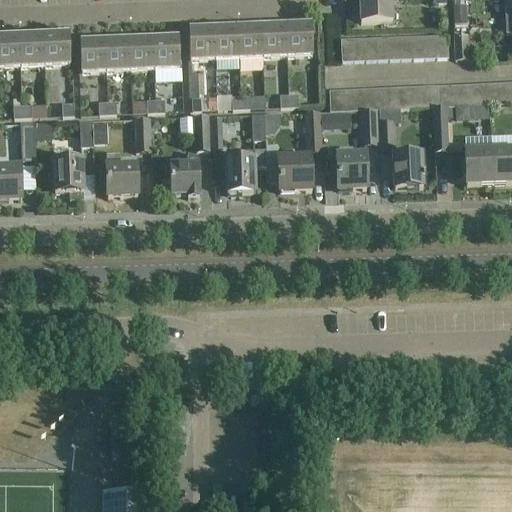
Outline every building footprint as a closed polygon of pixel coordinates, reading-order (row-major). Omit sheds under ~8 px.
[(445,9),(444,0),(431,1),(432,9),(445,9)] [(391,2),(359,3),(360,28),(392,27),(391,2)] [(466,10),(453,11),(453,27),(466,26),(466,10)] [(285,31),(287,62),(311,61),(310,30),(285,31)] [(263,63),(287,62),(285,31),(261,32),(263,63)] [(238,33),(239,64),(263,63),(261,32),(238,33)] [(239,64),(238,33),(214,34),(215,65),(215,74),(238,73),(238,64),(239,64)] [(215,65),(214,34),(189,35),(190,66),(215,65)] [(43,40),(44,72),(69,71),(68,39),(43,40)] [(43,40),(19,41),(21,73),(44,72),(43,40)] [(19,41),(0,42),(0,73),(21,73),(19,41)] [(467,41),(455,41),(456,65),(468,64),(467,41)] [(424,43),(425,64),(437,63),(436,42),(424,43)] [(436,42),(437,63),(448,63),(447,42),(436,42)] [(153,44),(154,75),(179,74),(177,43),(153,44)] [(401,44),(402,64),(413,64),(412,43),(401,44)] [(425,64),(424,43),(412,43),(413,64),(425,64)] [(129,45),(130,76),(154,75),(153,44),(129,45)] [(379,65),(378,44),(366,45),(367,66),(379,65)] [(390,65),(389,44),(378,44),(379,65),(390,65)] [(402,64),(401,44),(389,44),(390,65),(402,64)] [(129,45),(105,46),(106,77),(130,76),(129,45)] [(355,66),(355,45),(341,46),(342,67),(355,66)] [(367,66),(366,45),(355,45),(355,66),(367,66)] [(80,47),(81,67),(81,78),(106,77),(105,46),(80,47)] [(203,104),(202,73),(187,73),(189,117),(200,117),(200,104),(203,104)] [(498,88),(486,89),(487,110),(499,110),(498,88)] [(499,110),(511,109),(510,88),(498,88),(499,110)] [(474,89),(462,90),(463,112),(475,111),(474,89)] [(475,111),(487,110),(486,89),(474,89),(475,111)] [(451,112),(463,112),(462,90),(450,91),(451,112)] [(427,113),(432,113),(439,113),(438,91),(426,92),(427,113)] [(438,91),(439,113),(451,112),(450,91),(438,91)] [(286,101),(288,101),(289,113),(297,113),(297,92),(286,92),(286,101)] [(403,114),(415,114),(414,92),(402,93),(403,114)] [(426,92),(414,92),(415,114),(427,113),(426,92)] [(379,115),(380,115),(391,115),(390,93),(378,94),(379,115)] [(391,115),(399,114),(403,114),(402,93),(390,93),(391,115)] [(355,116),(361,116),(367,116),(366,94),(354,95),(355,116)] [(366,94),(367,116),(376,115),(379,115),(378,94),(366,94)] [(343,117),(342,95),(330,96),(331,117),(343,117)] [(355,116),(354,95),(342,95),(343,117),(355,116)] [(280,113),(289,113),(288,101),(286,101),(279,101),(280,113)] [(231,105),(217,106),(217,115),(231,114),(231,116),(241,115),(240,102),(231,103),(231,105)] [(240,102),(241,115),(249,115),(249,102),(240,102)] [(217,115),(217,106),(216,106),(216,103),(207,103),(207,115),(217,115)] [(146,118),(156,118),(155,106),(146,106),(146,118)] [(163,106),(155,106),(156,118),(164,118),(163,106)] [(107,108),(108,120),(116,120),(115,107),(107,108)] [(99,121),(108,120),(107,108),(98,108),(99,121)] [(73,109),(62,110),(62,122),(73,122),(73,109)] [(13,124),(23,124),(22,111),(13,111),(13,124)] [(30,111),(22,111),(23,124),(30,124),(30,111)] [(451,112),(439,113),(432,113),(434,145),(446,145),(445,122),(452,122),(451,112)] [(393,150),(393,129),(400,129),(399,114),(391,115),(380,115),(380,128),(381,150),(393,150)] [(367,116),(361,116),(362,150),(377,149),(376,115),(367,116)] [(305,118),(307,158),(320,158),(319,118),(305,118)] [(177,121),(177,136),(192,136),(192,120),(177,121)] [(264,146),(263,121),(250,121),(252,146),(264,146)] [(207,122),(194,123),(195,156),(208,155),(207,122)] [(149,125),(133,125),(134,157),(150,156),(149,134),(149,125)] [(149,125),(149,134),(159,134),(159,125),(149,125)] [(91,127),(79,127),(80,152),(92,151),(91,127)] [(20,130),(22,166),(36,165),(34,129),(20,130)] [(107,130),(93,130),(93,150),(107,149),(107,130)] [(466,191),(493,190),(491,154),(491,141),(464,142),(466,191)] [(511,153),(491,154),(493,190),(511,189),(511,153)] [(255,198),(254,178),(253,155),(240,156),(241,164),(225,164),(226,199),(255,198)] [(278,163),(278,177),(279,197),(311,196),(310,162),(293,162),(293,159),(290,155),(282,156),(280,160),(280,163),(278,163)] [(162,185),(163,201),(171,201),(187,200),(187,203),(199,203),(198,200),(199,200),(197,160),(187,158),(185,170),(170,171),(170,185),(162,185)] [(106,171),(106,183),(107,203),(137,202),(136,170),(119,171),(119,159),(106,159),(106,171)] [(365,161),(325,163),(325,178),(337,178),(337,195),(366,194),(365,161)] [(393,162),(394,174),(394,193),(422,192),(421,161),(393,162)] [(53,166),(54,178),(54,198),(69,198),(69,205),(83,204),(82,165),(53,166)] [(0,172),(0,207),(21,206),(20,172),(0,172)] [(112,372),(104,379),(109,383),(116,376),(112,372)] [(149,511),(150,496),(102,495),(102,511),(149,511)]
